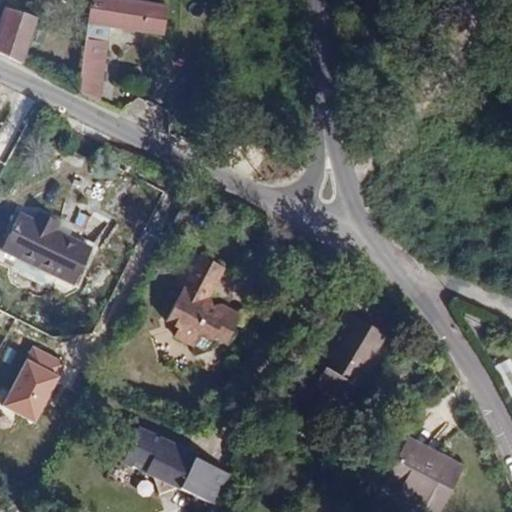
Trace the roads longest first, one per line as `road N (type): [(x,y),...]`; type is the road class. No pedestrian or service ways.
road 1 (tertiary): [(293,202),(0,70)]
road 2 (track): [(444,0),(359,155),(362,230)]
road 3 (tertiary): [(511,437),(474,359),(429,296)]
road 4 (tertiary): [(311,0),(328,141)]
